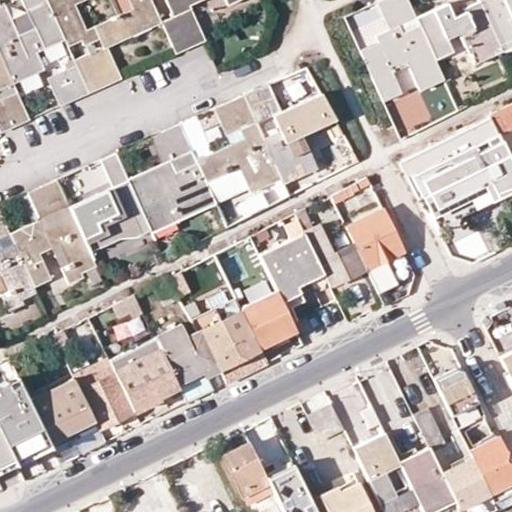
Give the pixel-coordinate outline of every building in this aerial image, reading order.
[(2,5),(0,5),(0,57),(11,82),(32,72),(24,54),(33,51),(62,38),(45,0),(19,0),(31,26),(15,34),(2,5)] [(45,0),(62,38),(66,45),(78,39),(81,44),(83,43),(89,41),(96,38),(101,48),(105,46),(159,21),(156,15),(148,0),(127,0),(131,8),(114,15),(84,29),(73,3),(79,0),(45,0)] [(131,8),(127,0),(106,0),(114,15),(131,8)] [(164,0),(148,0),(156,15),(169,10),(164,0)] [(164,0),(169,10),(156,15),(159,21),(173,54),(201,41),(203,40),(188,3),(194,0),(226,0),(227,1),(230,0),(164,0)] [(226,0),(194,0),(188,3),(193,16),(227,1),(226,0)] [(397,24),(385,0),(377,0),(374,1),(387,29),(397,24)] [(406,0),(385,0),(397,24),(414,17),(406,0)] [(511,0),(477,0),(478,1),(496,40),(511,32),(511,0)] [(418,25),(433,59),(451,51),(445,38),(458,33),(464,30),(470,42),(463,46),(471,64),(501,51),(498,44),(496,40),(478,1),(460,8),(461,11),(449,16),(444,3),(414,17),(418,25)] [(358,49),(376,89),(394,81),(390,72),(406,64),(418,90),(442,79),(433,59),(418,25),(401,33),(397,24),(387,29),(373,35),(376,41),(358,49)] [(464,30),(458,33),(463,46),(470,42),(464,30)] [(511,32),(496,40),(498,44),(501,51),(511,45),(511,32)] [(89,41),(83,43),(87,52),(88,54),(91,52),(94,51),(89,41)] [(91,52),(106,84),(119,78),(105,46),(101,48),(91,52)] [(24,54),(32,72),(41,68),(33,51),(24,54)] [(87,93),(106,84),(91,52),(88,54),(87,52),(72,59),(74,64),(87,93)] [(0,57),(0,87),(1,87),(11,82),(0,57)] [(74,64),(45,77),(58,106),(87,93),(74,64)] [(376,89),(381,101),(399,92),(394,81),(376,89)] [(11,82),(1,87),(4,95),(15,91),(11,82)] [(257,86),(269,113),(278,109),(266,82),(257,86)] [(241,94),(253,121),(269,113),(257,86),(241,94)] [(27,119),(15,91),(4,95),(0,97),(0,101),(11,127),(27,119)] [(260,136),(278,177),(281,182),(315,166),(299,133),(332,118),(317,92),(278,109),(269,113),(277,128),(260,136)] [(253,121),(241,94),(212,107),(223,134),(237,128),(241,138),(193,159),(194,161),(203,180),(237,165),(246,185),(248,191),(272,180),(278,177),(260,136),(253,121)] [(0,131),(11,127),(0,101),(0,131)] [(511,103),(488,114),(489,117),(499,138),(508,133),(502,120),(511,115),(511,103)] [(193,115),(176,123),(189,150),(193,159),(209,152),(193,115)] [(511,115),(502,120),(508,133),(511,131),(511,115)] [(489,117),(403,158),(430,215),(468,197),(471,203),(495,194),(492,186),(511,176),(511,164),(504,149),(499,138),(489,117)] [(176,123),(161,130),(173,157),(189,150),(176,123)] [(335,123),(305,136),(310,146),(340,133),(335,123)] [(173,157),(161,130),(148,136),(160,163),(167,160),(173,157)] [(113,151),(84,164),(96,190),(125,177),(113,151)] [(160,163),(126,179),(130,190),(149,230),(213,201),(212,200),(203,180),(194,161),(173,171),(167,160),(160,163)] [(203,180),(212,200),(246,185),(237,165),(203,180)] [(71,216),(90,259),(108,250),(105,245),(119,239),(125,254),(140,248),(139,244),(153,238),(149,230),(130,190),(126,179),(125,177),(96,190),(65,203),(66,205),(71,216)] [(278,177),(272,180),(279,197),(286,194),(281,182),(278,177)] [(364,177),(350,184),(352,191),(367,183),(364,177)] [(54,178),(38,185),(50,212),(66,205),(65,203),(54,178)] [(352,191),(350,184),(344,187),(346,194),(352,191)] [(50,212),(38,185),(26,191),(38,218),(36,218),(41,230),(71,216),(66,205),(50,212)] [(329,195),(332,201),(343,195),(341,188),(329,195)] [(243,216),(268,208),(264,194),(238,202),(243,216)] [(363,214),(384,259),(401,251),(379,206),(363,214)] [(340,217),(343,223),(355,217),(352,211),(340,217)] [(364,267),(376,291),(395,283),(384,259),(363,214),(355,217),(343,223),(352,242),(364,267)] [(11,242),(30,285),(47,276),(35,252),(57,242),(66,262),(59,266),(66,281),(81,275),(79,270),(93,264),(90,259),(71,216),(41,230),(36,218),(6,232),(11,242)] [(301,231),(296,220),(282,226),(288,237),(301,231)] [(301,231),(321,272),(327,285),(364,267),(352,242),(331,253),(317,224),(301,231)] [(256,253),(273,288),(278,299),(297,290),(294,285),(321,272),(301,231),(288,237),(256,253)] [(0,275),(6,289),(0,291),(0,294),(2,298),(6,309),(21,302),(19,298),(33,291),(30,285),(11,242),(0,247),(0,275)] [(188,292),(178,271),(164,277),(175,298),(179,297),(188,292)] [(175,298),(164,277),(152,284),(162,304),(175,298)] [(278,299),(273,288),(242,303),(263,347),(294,332),(282,308),(278,299)] [(278,299),(282,308),(301,299),(297,290),(278,299)] [(131,316),(141,311),(132,294),(109,305),(116,317),(128,311),(131,316)] [(263,347),(242,303),(237,306),(238,308),(258,349),(263,347)] [(238,308),(197,329),(217,367),(223,381),(264,361),(258,349),(238,308)] [(178,323),(152,336),(153,337),(158,348),(174,380),(178,387),(202,374),(184,335),(178,323)] [(197,329),(184,335),(202,374),(217,367),(197,329)] [(51,334),(58,349),(68,344),(61,330),(51,334)] [(153,337),(107,360),(112,370),(158,348),(153,337)] [(112,370),(127,401),(174,380),(158,348),(112,370)] [(511,348),(498,355),(504,368),(509,366),(511,371),(511,348)] [(37,362),(41,370),(56,363),(51,355),(37,362)] [(92,419),(96,427),(131,410),(127,401),(112,370),(107,360),(105,356),(70,373),(92,419)] [(41,370),(37,362),(29,365),(34,374),(41,370)] [(41,370),(69,429),(92,419),(70,373),(65,363),(58,367),(56,363),(41,370)] [(45,437),(46,441),(69,429),(41,370),(34,374),(29,365),(13,373),(18,382),(45,437)] [(475,402),(459,369),(432,383),(448,415),(475,402)] [(209,388),(202,374),(178,387),(184,400),(209,388)] [(159,396),(178,387),(174,380),(127,401),(131,410),(159,396)] [(45,437),(18,382),(7,387),(5,381),(0,383),(0,435),(9,454),(45,437)] [(341,429),(329,403),(304,415),(317,441),(341,429)] [(369,406),(360,411),(368,427),(377,423),(369,406)] [(410,413),(426,446),(429,452),(439,447),(443,445),(424,406),(410,413)] [(353,453),(381,511),(419,511),(406,484),(390,493),(380,472),(397,464),(396,461),(393,456),(381,431),(361,441),(364,448),(353,453)] [(468,456),(485,493),(503,485),(500,478),(510,473),(491,434),(464,448),(468,456)] [(0,459),(9,454),(0,435),(0,459)] [(364,448),(361,441),(350,447),(353,453),(364,448)] [(241,494),(267,482),(262,473),(248,443),(222,456),(241,494)] [(406,484),(419,511),(425,511),(452,499),(438,471),(429,452),(426,446),(414,452),(396,461),(397,464),(406,484)] [(396,461),(414,452),(411,447),(393,456),(396,461)] [(429,452),(438,471),(448,466),(439,447),(429,452)] [(438,471),(452,499),(457,509),(487,495),(485,493),(468,456),(448,466),(438,471)] [(272,492),(281,511),(314,511),(289,459),(262,473),(267,482),(272,492)] [(511,476),(510,473),(500,478),(503,485),(511,479),(511,476)] [(272,492),(267,482),(241,494),(246,504),(272,492)] [(318,495),(325,511),(369,511),(355,483),(336,492),(334,488),(318,495)] [(487,495),(457,509),(458,511),(472,511),(491,503),(487,495)]
